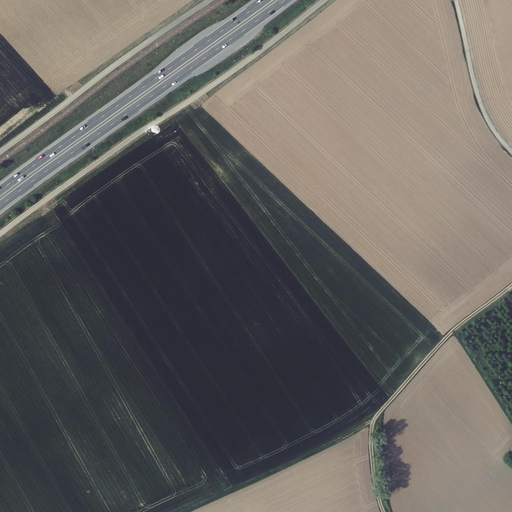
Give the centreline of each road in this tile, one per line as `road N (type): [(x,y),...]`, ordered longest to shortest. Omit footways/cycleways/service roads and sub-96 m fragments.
road 1 (trunk): [(0,206),(285,0)]
road 2 (trunk): [(265,0),(0,190)]
road 3 (unclassified): [(456,0),(478,97),(511,151)]
